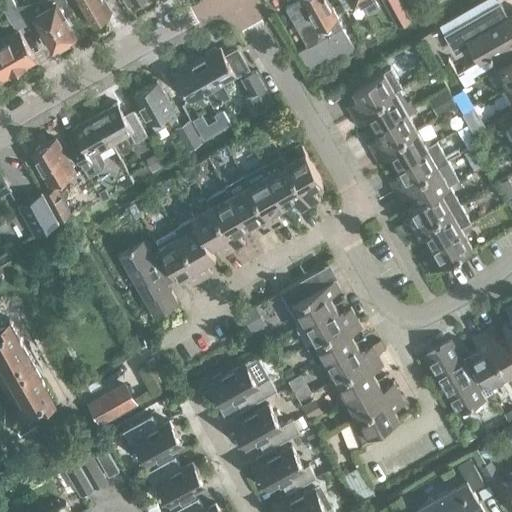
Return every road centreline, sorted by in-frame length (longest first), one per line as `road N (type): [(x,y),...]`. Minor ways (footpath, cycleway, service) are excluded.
road 1 (residential): [(341,219),(342,179),(240,0)]
road 2 (unclassified): [(0,123),(209,0)]
road 3 (residential): [(153,349),(215,315),(255,264),(341,219)]
road 4 (residential): [(369,456),(438,417),(399,344),(392,311)]
road 5 (residential): [(392,311),(437,311),(511,265)]
road 6 (residential): [(255,511),(191,403)]
